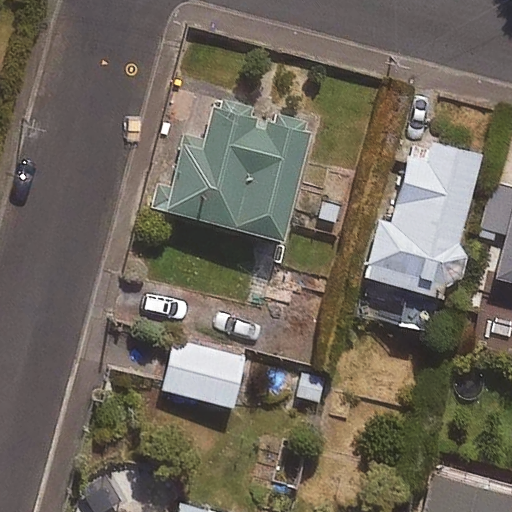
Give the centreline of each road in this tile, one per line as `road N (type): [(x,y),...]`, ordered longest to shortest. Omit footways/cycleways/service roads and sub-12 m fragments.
road 1 (residential): [(128,0),(0,464)]
road 2 (residential): [(393,0),(511,32)]
